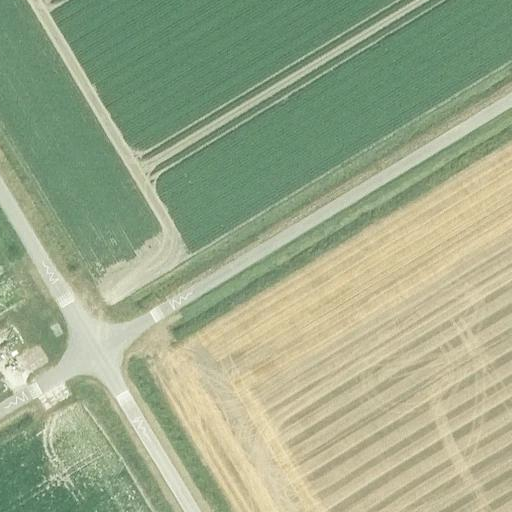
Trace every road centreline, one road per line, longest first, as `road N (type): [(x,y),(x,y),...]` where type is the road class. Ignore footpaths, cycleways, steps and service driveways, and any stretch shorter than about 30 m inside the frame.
road 1 (unclassified): [(94,350),(511,99)]
road 2 (unclassified): [(192,511),(94,350)]
road 3 (unclassified): [(94,350),(0,192)]
